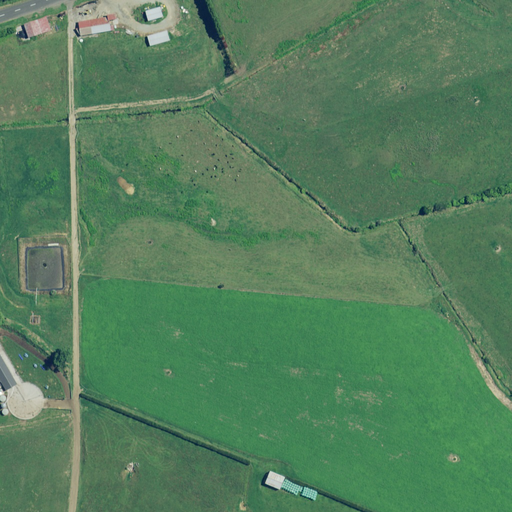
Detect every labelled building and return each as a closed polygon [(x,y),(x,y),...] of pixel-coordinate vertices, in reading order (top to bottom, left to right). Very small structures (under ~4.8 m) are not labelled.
[(162,17),(159,7),(145,11),(147,21),(162,17)] [(113,19),(116,19),(115,14),(106,15),(106,17),(78,22),(80,36),(115,30),(113,19)] [(50,31),(46,17),(23,25),(27,38),(50,31)] [(169,41),(166,31),(147,37),(149,46),(169,41)] [(16,384),(0,357),(0,381),(5,390),(16,384)] [(284,477),(269,471),(264,484),(279,490),(284,477)]
